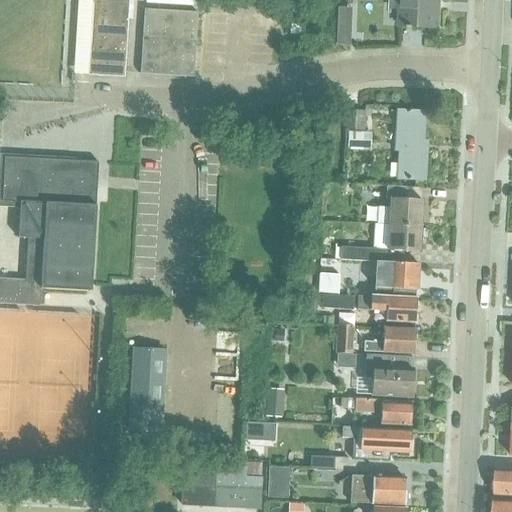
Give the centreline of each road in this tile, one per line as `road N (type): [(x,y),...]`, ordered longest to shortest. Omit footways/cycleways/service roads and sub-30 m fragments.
road 1 (residential): [(489,69),(391,67),(169,99),(73,93)]
road 2 (residential): [(464,511),(484,143)]
